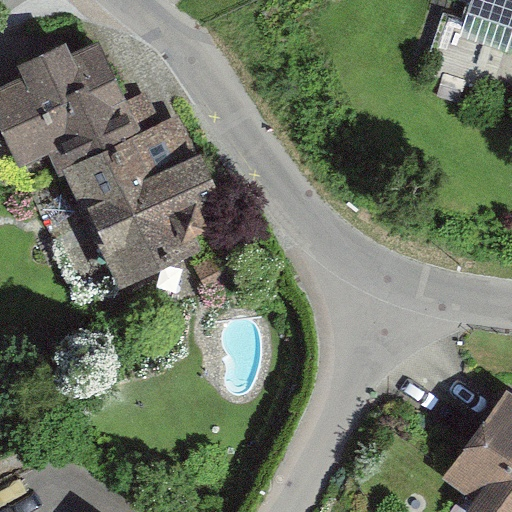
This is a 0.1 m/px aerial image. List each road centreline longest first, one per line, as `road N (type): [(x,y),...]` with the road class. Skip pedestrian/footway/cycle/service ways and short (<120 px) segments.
road 1 (residential): [(389,296),(311,231),(212,88),(113,0)]
road 2 (residential): [(269,511),(389,296)]
road 3 (residential): [(511,311),(389,296)]
